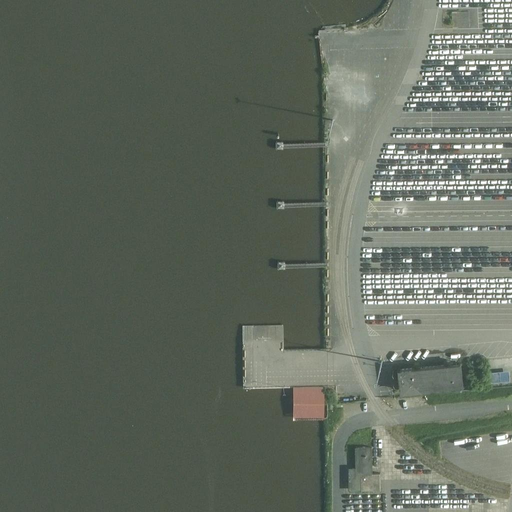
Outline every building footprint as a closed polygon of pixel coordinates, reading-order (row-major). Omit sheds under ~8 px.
[(469,10),(452,11),(453,27),(470,26),(469,10)] [(461,363),(400,368),(401,392),(464,386),(461,363)] [(508,372),(491,373),(492,382),(509,381),(508,372)] [(323,384),(292,385),(293,418),(323,418),(323,384)] [(373,474),(372,447),(356,447),(356,468),(349,468),(349,491),(381,491),(380,474),(373,474)]
